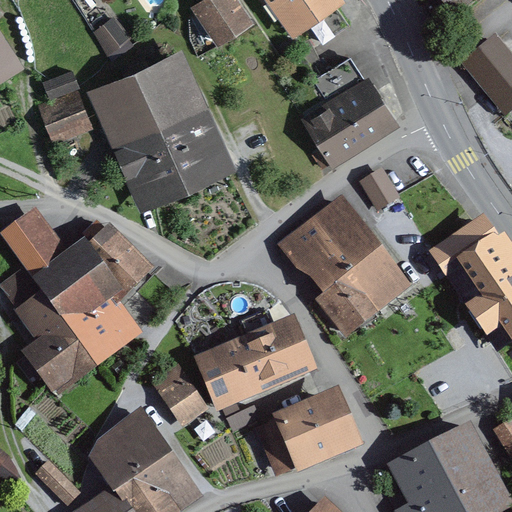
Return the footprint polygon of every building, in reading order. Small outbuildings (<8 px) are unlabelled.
[(242,4),(239,0),(197,0),(190,6),(218,47),(255,22),(242,4)] [(346,1),(344,0),(239,0),(242,4),(248,0),(263,0),(291,39),(346,1)] [(440,0),(453,16),(472,0),(440,0)] [(0,81),(24,67),(0,29),(0,2),(0,3),(0,2),(0,81)] [(130,35),(112,14),(91,32),(109,53),(130,35)] [(511,64),(511,55),(495,34),(461,61),(482,89),(511,64)] [(235,168),(180,47),(84,90),(140,212),(235,168)] [(311,153),(320,168),(329,163),(332,167),(399,125),(367,75),(364,77),(350,55),(312,78),(326,99),(299,116),(319,148),(311,153)] [(511,108),(511,64),(482,89),(504,116),(511,108)] [(79,87),(72,69),(44,80),(51,98),(76,88),(79,87)] [(55,147),(94,131),(76,88),(51,98),(37,104),(55,147)] [(400,195),(382,166),(359,180),(377,209),(400,195)] [(341,195),(309,219),(350,271),(381,247),(341,195)] [(0,234),(0,236),(23,268),(97,367),(142,334),(118,301),(123,296),(87,246),(83,240),(67,251),(36,209),(0,234)] [(498,238),(482,214),(428,250),(497,353),(511,342),(511,244),(504,233),(498,238)] [(304,274),(320,294),(343,276),(350,271),(309,219),(274,246),(289,266),(304,274)] [(152,270),(109,225),(87,246),(123,296),(152,270)] [(412,287),(381,247),(350,271),(343,276),(374,315),(412,287)] [(54,398),(97,367),(23,268),(0,284),(0,291),(35,340),(20,351),(54,398)] [(345,338),(374,315),(343,276),(320,294),(314,298),(345,338)] [(317,373),(294,316),(191,358),(215,415),(317,373)] [(208,410),(177,365),(151,383),(182,428),(208,410)] [(270,417),(272,421),(255,429),(276,477),(293,469),(295,475),(362,446),(336,388),(270,417)] [(87,456),(109,488),(168,447),(139,404),(97,439),(87,456)] [(260,419),(252,405),(226,419),(233,432),(260,419)] [(511,460),(511,418),(493,430),(511,460)] [(511,495),(472,420),(429,444),(465,511),(504,511),(511,508),(511,495)] [(395,511),(465,511),(429,444),(388,465),(409,504),(396,511),(395,511)] [(8,453),(0,447),(0,477),(14,489),(20,482),(8,453)] [(180,511),(202,498),(168,447),(109,488),(91,499),(72,511),(180,511)] [(80,493),(47,460),(34,473),(60,511),(80,493)] [(339,511),(323,497),(309,511),(339,511)]
